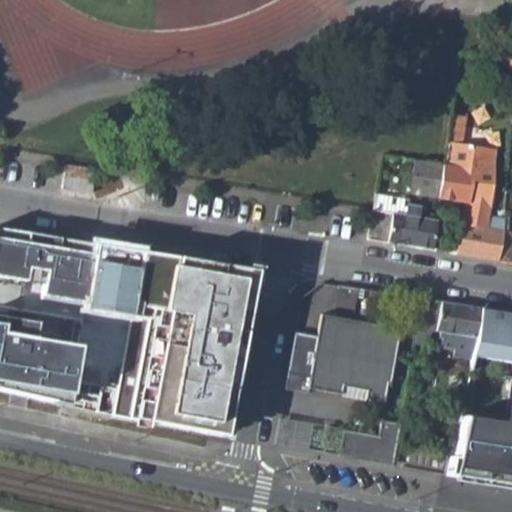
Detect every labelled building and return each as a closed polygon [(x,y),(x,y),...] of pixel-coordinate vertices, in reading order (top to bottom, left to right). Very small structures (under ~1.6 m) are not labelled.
[(511,57),(456,52),(454,69),(511,74),(511,57)] [(440,164),(436,197),(464,201),(456,255),(497,262),(501,230),(485,227),(492,148),(444,140),(440,164)] [(392,157),(387,188),(436,197),(440,164),(392,157)] [(374,193),(372,203),(380,203),(382,195),(374,193)] [(371,208),(365,240),(429,251),(433,219),(371,208)] [(67,407),(92,245),(0,229),(0,392),(41,402),(67,407)] [(138,253),(109,416),(221,437),(253,272),(138,253)] [(418,326),(417,329),(439,333),(439,351),(469,355),(477,309),(423,300),(418,326)] [(511,314),(477,309),(469,355),(449,476),(511,485),(511,314)] [(295,333),(285,389),(308,394),(309,389),(341,395),(342,387),(366,391),(365,399),(383,403),(387,383),(379,382),(385,348),(375,345),(379,325),(321,315),(317,337),(295,333)] [(379,325),(375,345),(385,348),(379,382),(387,383),(398,329),(379,325)] [(303,442),(305,422),(281,419),(278,439),(303,442)] [(343,431),(339,457),(391,466),(399,424),(380,421),(377,437),(343,431)]
